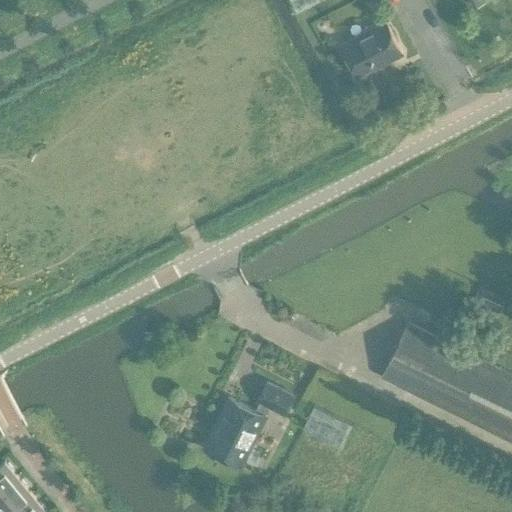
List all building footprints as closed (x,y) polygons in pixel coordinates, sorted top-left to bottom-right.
[(375,66),(402,52),(386,21),(342,44),(357,73),(374,64),(375,66)] [(511,372),(409,322),(384,373),(382,376),(511,439),(511,372)] [(256,409),(230,396),(205,446),(214,451),(213,452),(217,454),(218,453),(241,464),(270,405),(285,412),(294,394),(267,381),(258,399),(260,400),(256,409)] [(315,404),(303,428),(340,447),(352,423),(315,404)] [(0,491),(19,476),(4,457),(0,460),(0,491)] [(0,491),(0,507),(3,511),(8,511),(34,491),(19,476),(0,491)] [(8,511),(43,511),(48,509),(34,491),(8,511)]
